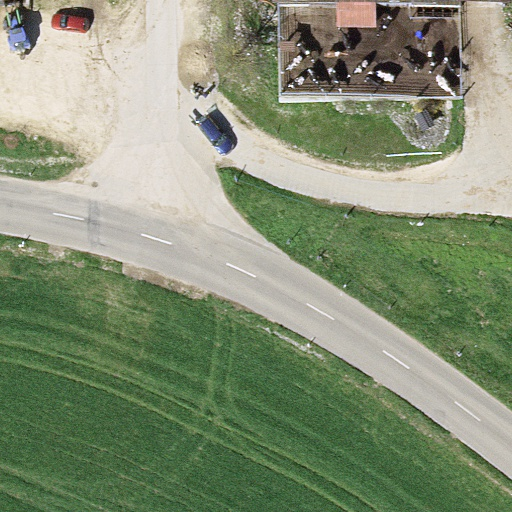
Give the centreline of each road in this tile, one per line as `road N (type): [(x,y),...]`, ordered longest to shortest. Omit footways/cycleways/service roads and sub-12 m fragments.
road 1 (tertiary): [(511,449),(325,322),(145,243),(0,216)]
road 2 (track): [(145,243),(163,99),(163,0)]
road 3 (track): [(163,99),(110,49),(93,0)]
